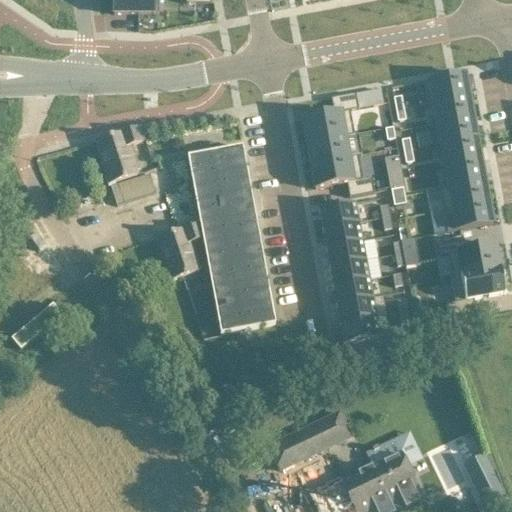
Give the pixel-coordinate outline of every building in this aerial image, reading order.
[(112,0),(113,16),(159,16),(159,0),(112,0)] [(465,76),(424,83),(428,106),(469,98),(465,76)] [(334,115),(302,121),(307,145),(355,136),(350,112),(359,111),(356,96),(331,100),(334,115)] [(401,98),(393,99),(396,111),(404,110),(401,98)] [(469,98),(428,106),(429,106),(433,105),(437,126),(473,119),(469,98)] [(404,110),(396,111),(398,123),(406,122),(404,110)] [(473,119),(437,126),(441,147),(477,140),(473,119)] [(117,136),(95,143),(106,177),(105,178),(108,187),(115,185),(115,184),(138,176),(129,148),(146,143),(141,128),(117,136)] [(393,129),(385,131),(387,142),(395,141),(393,129)] [(355,136),(307,145),(311,166),(359,158),(358,157),(349,158),(345,139),(355,137),(355,136)] [(477,140),(441,147),(445,168),(481,162),(477,140)] [(409,141),(401,142),(404,154),(411,152),(409,141)] [(275,326),(243,149),(188,159),(220,337),(275,326)] [(411,152),(404,154),(406,166),(414,164),(411,152)] [(359,158),(311,166),(315,191),(347,185),(349,200),(374,195),(371,180),(363,182),(359,158)] [(449,189),(439,190),(439,191),(485,183),(481,162),(445,168),(449,189)] [(485,183),(439,191),(439,192),(443,213),(489,204),(485,183)] [(403,190),(391,192),(392,200),(404,197),(403,190)] [(404,197),(392,200),(394,207),(406,205),(404,197)] [(489,204),(443,213),(447,234),(447,235),(493,226),(489,204)] [(355,205),(319,212),(323,231),(359,225),(355,205)] [(388,207),(380,209),(382,220),(390,219),(388,207)] [(390,219),(382,220),(384,232),(392,231),(390,219)] [(359,225),(323,231),(326,250),(362,244),(359,225)] [(157,240),(168,274),(167,274),(170,284),(176,282),(176,281),(199,273),(190,245),(200,242),(195,227),(178,233),(157,240)] [(406,230),(398,232),(399,237),(401,243),(409,242),(406,230)] [(462,239),(438,243),(440,257),(448,256),(452,279),(500,270),(495,247),(465,252),(462,239)] [(362,244),(326,250),(330,269),(366,263),(362,244)] [(401,244),(393,245),(395,257),(403,256),(401,244)] [(403,256),(395,257),(397,269),(405,268),(403,256)] [(366,263),(330,269),(333,288),(369,281),(366,263)] [(455,304),(445,306),(447,320),(477,315),(474,301),(505,296),(501,270),(500,270),(452,279),(451,279),(455,304)] [(401,276),(393,277),(395,289),(403,288),(401,276)] [(369,281),(333,288),(337,307),(373,300),(369,281)] [(373,300),(337,307),(340,326),(376,319),(373,300)] [(405,302),(397,303),(399,315),(407,313),(405,302)] [(53,306),(11,341),(21,352),(62,317),(53,306)] [(407,313),(399,315),(402,327),(410,325),(407,313)] [(376,319),(340,326),(344,346),(380,339),(376,319)] [(339,415),(315,427),(326,450),(350,439),(339,415)] [(280,473),(326,450),(315,427),(268,449),(280,473)] [(328,491),(323,493),(331,511),(394,511),(422,499),(407,469),(401,456),(372,470),(343,484),(340,479),(326,486),(328,491)] [(495,470),(472,482),(486,511),(511,511),(507,501),(495,470)]
